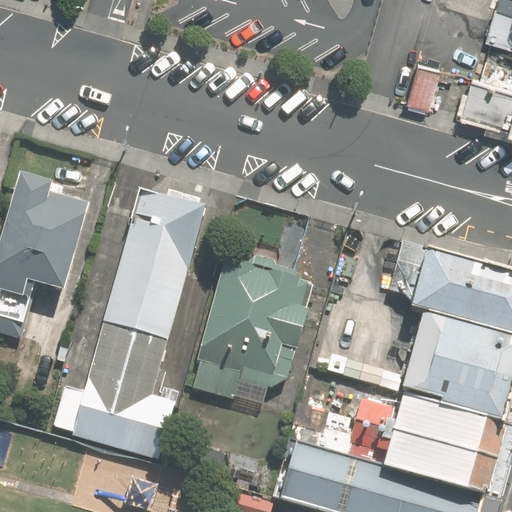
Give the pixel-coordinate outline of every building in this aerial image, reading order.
[(511,45),(511,0),(499,0),(488,39),(511,45)] [(416,60),(409,103),(434,110),(442,67),(416,60)] [(511,90),(472,79),(463,118),(511,132),(511,90)] [(54,182),(22,173),(0,251),(0,335),(18,340),(34,283),(66,292),(90,203),(51,193),(54,182)] [(82,394),(61,388),(50,426),(70,431),(69,436),(161,461),(176,403),(154,397),(205,208),(137,189),(82,394)] [(511,272),(403,244),(389,291),(413,297),(409,308),(422,312),(511,337),(511,272)] [(296,271),(229,251),(197,360),(201,361),(193,389),(234,401),(239,383),(266,391),(289,381),(298,348),(310,309),(293,304),(301,278),(294,277),(296,271)] [(511,391),(511,337),(422,312),(398,393),(402,394),(504,421),(511,391)] [(504,421),(402,394),(382,467),(483,496),(504,421)] [(296,443),(281,499),(327,511),(478,511),(483,496),(382,467),(296,443)] [(272,511),(275,502),(235,491),(229,511),(272,511)]
